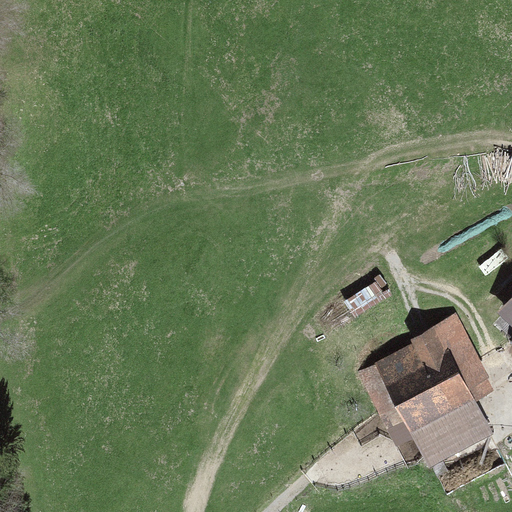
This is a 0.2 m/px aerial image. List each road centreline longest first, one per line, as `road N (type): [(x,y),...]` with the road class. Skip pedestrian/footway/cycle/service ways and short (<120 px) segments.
road 1 (track): [(196,511),(374,158)]
road 2 (track): [(275,511),(384,445)]
